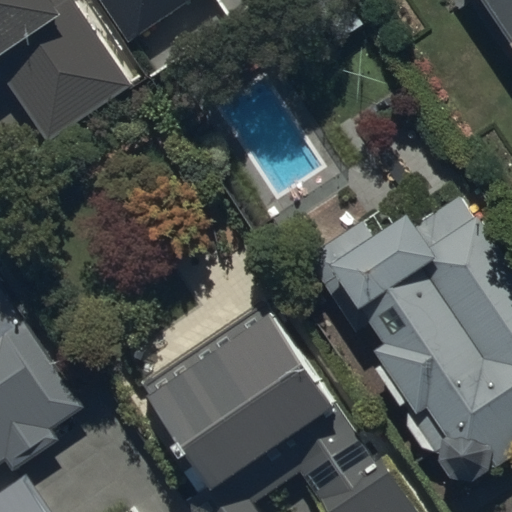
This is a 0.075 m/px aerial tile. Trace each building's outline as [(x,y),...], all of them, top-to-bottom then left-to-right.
[(63,0),(55,6),(50,0),(0,0),(0,70),(38,127),(120,72),(71,0),(63,0)] [(115,0),(129,20),(157,0),(115,0)] [(511,0),(471,0),(511,60),(511,0)] [(511,473),(511,281),(460,203),(381,256),(367,235),(305,276),(460,508),(511,473)] [(202,511),(259,511),(303,480),(326,511),(412,511),(243,278),(125,365),(162,415),(155,421),(215,503),(202,511)] [(0,290),(0,478),(8,473),(14,481),(59,451),(53,442),(86,420),(0,290)] [(41,511),(24,487),(0,503),(0,511),(41,511)]
